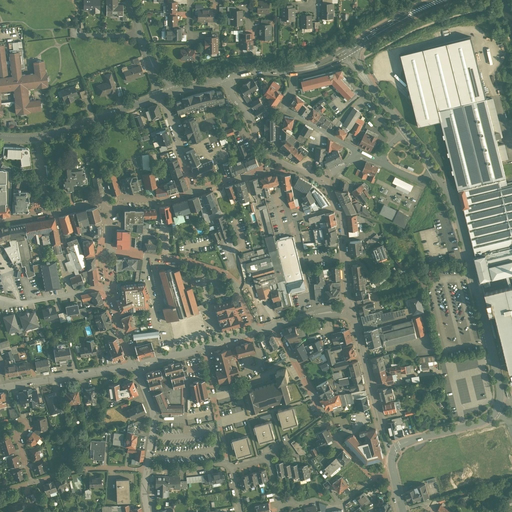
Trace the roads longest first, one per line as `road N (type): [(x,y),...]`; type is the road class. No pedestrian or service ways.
road 1 (tertiary): [(434,171),(463,241),(498,385),(496,406)]
road 2 (residential): [(273,325),(338,437),(370,467),(391,469)]
road 3 (secondary): [(0,137),(57,133),(160,95)]
road 4 (residential): [(392,452),(353,305)]
road 5 (residential): [(0,387),(134,365)]
road 6 (residential): [(353,305),(342,218),(320,180)]
